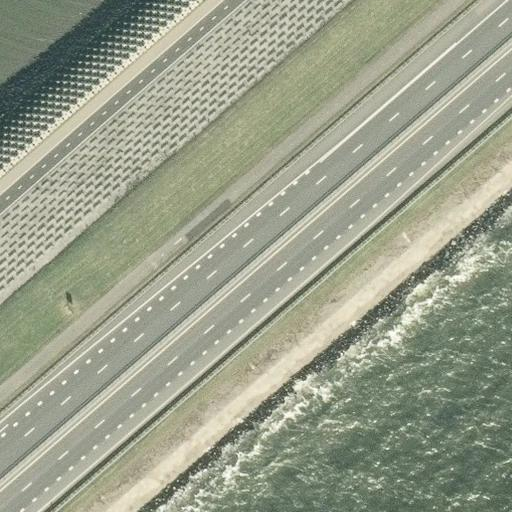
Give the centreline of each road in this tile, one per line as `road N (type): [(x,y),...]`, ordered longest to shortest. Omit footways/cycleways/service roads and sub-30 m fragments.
road 1 (motorway): [(511,9),(0,453)]
road 2 (motorway): [(0,503),(511,60)]
